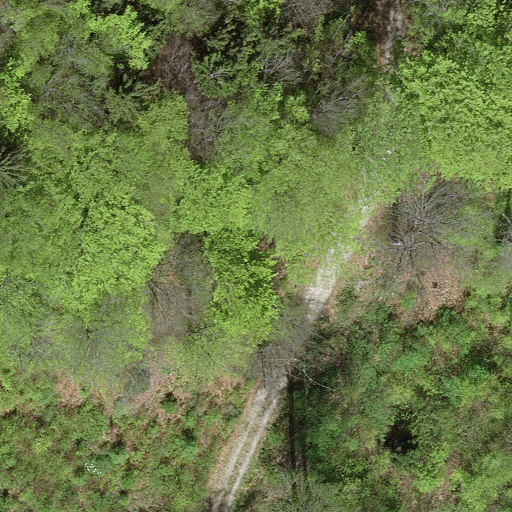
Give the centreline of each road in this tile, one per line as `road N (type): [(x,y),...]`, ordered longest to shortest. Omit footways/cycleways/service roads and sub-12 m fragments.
road 1 (track): [(389,0),(399,87),(351,273),(238,511)]
road 2 (track): [(375,186),(476,0)]
